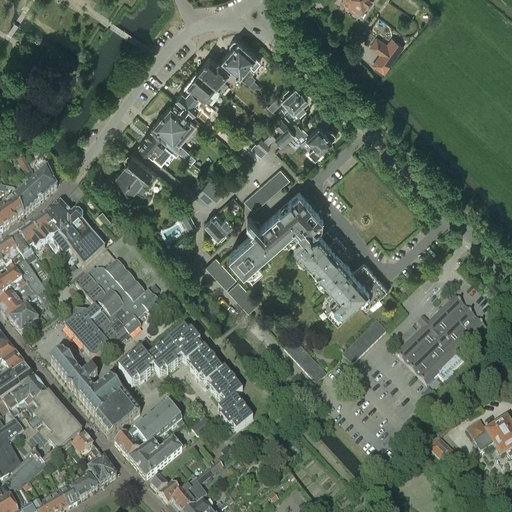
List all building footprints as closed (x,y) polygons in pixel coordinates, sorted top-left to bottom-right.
[(341,0),(350,6),(351,4),(361,11),(368,0),(341,0)] [(377,38),(370,47),(380,54),(372,65),(384,73),(403,47),(393,39),(388,46),(377,38)] [(222,58),(222,59),(239,74),(240,75),(241,74),(240,74),(246,67),(248,69),(251,66),(254,69),(260,62),(255,57),(256,56),(255,55),(255,56),(248,50),(248,49),(244,45),(243,45),(239,41),(238,41),(233,40),(230,44),(231,49),(230,49),(231,49),(223,58),(222,58)] [(209,57),(198,71),(220,90),(221,91),(227,84),(230,86),(238,76),(230,70),(218,61),(216,63),(209,57)] [(249,69),(241,79),(254,91),(259,85),(254,81),(255,79),(252,75),(254,73),(249,69)] [(220,90),(198,71),(192,78),(193,79),(187,85),(200,96),(203,99),(208,104),(220,90)] [(200,96),(187,85),(187,86),(190,89),(186,94),(182,91),(176,98),(183,104),(180,107),(185,111),(192,117),(195,114),(193,112),(199,105),(195,102),(200,96)] [(289,87),(267,107),(272,112),(284,101),(293,111),(294,111),(298,116),(305,110),(301,105),(308,98),(301,91),(300,91),(295,86),(291,90),(289,87)] [(15,105),(9,112),(13,120),(21,121),(27,114),(23,106),(15,105)] [(160,117),(153,125),(171,140),(168,144),(173,149),(191,164),(196,158),(181,145),(196,127),(191,122),(184,117),(186,115),(183,113),(181,115),(171,106),(170,105),(170,106),(164,113),(164,112),(160,117)] [(275,138),(274,139),(275,139),(282,146),(288,140),(294,135),(295,134),(292,131),(288,127),(287,127),(282,121),(275,127),(280,133),(275,138)] [(298,125),(292,131),(295,134),(294,135),(301,142),(309,135),(302,127),(301,129),(298,125)] [(309,135),(301,142),(308,150),(314,157),(315,156),(317,158),(321,153),(320,151),(332,140),(335,137),(335,135),(332,131),(329,131),(327,128),(324,131),(319,126),(309,135)] [(147,137),(139,146),(147,152),(147,153),(153,158),(161,166),(161,165),(160,164),(173,149),(168,144),(166,142),(162,138),(152,130),(150,128),(145,135),(147,137)] [(269,135),(263,141),(268,145),(274,140),(275,139),(274,139),(275,138),(271,133),(270,135),(269,135)] [(260,140),(256,144),(266,153),(270,147),(268,145),(263,141),(261,139),(260,140)] [(255,143),(250,149),(256,153),(260,157),(261,157),(265,153),(266,153),(256,144),(255,143)] [(126,164),(116,175),(134,190),(132,192),(135,196),(139,192),(142,195),(147,189),(141,183),(143,180),(145,182),(146,181),(150,184),(157,175),(132,154),(131,155),(130,155),(127,155),(124,158),(125,161),(124,163),(126,164)] [(32,172),(27,165),(24,159),(20,162),(18,163),(17,163),(24,175),(26,174),(26,175),(32,172)] [(36,180),(32,184),(44,202),(50,196),(57,190),(48,172),(49,170),(44,164),(37,171),(41,176),(39,178),(36,180)] [(285,184),(289,180),(280,169),(276,173),(285,184)] [(36,180),(32,172),(26,175),(26,174),(24,175),(30,186),(24,191),(34,211),(44,202),(32,184),(36,180)] [(280,188),(285,184),(276,173),(271,177),(280,188)] [(276,192),(280,188),(271,177),(267,181),(276,192)] [(262,185),(271,196),(276,192),(267,181),(262,185)] [(223,193),(211,182),(198,197),(209,206),(223,193)] [(11,199),(23,219),(25,218),(34,211),(24,191),(18,196),(14,190),(5,188),(1,188),(2,185),(0,184),(0,192),(5,194),(5,198),(6,198),(11,199)] [(267,200),(271,196),(262,185),(257,189),(267,200)] [(262,204),(267,200),(257,189),(256,191),(253,193),(262,204)] [(262,272),(253,262),(284,235),(288,240),(292,237),(296,242),(294,244),(309,262),(308,262),(317,272),(318,272),(333,290),(326,296),(330,301),(325,305),(337,318),(358,300),(366,309),(387,290),(364,263),(353,272),(349,268),(350,267),(348,266),(344,262),(349,258),(343,250),(346,248),(336,237),(333,239),(327,232),(322,236),(318,232),(317,231),(316,232),(312,227),(321,220),(323,219),(321,218),(300,194),(301,194),(299,192),(279,210),(261,226),(260,225),(260,224),(258,221),(254,221),(251,218),(250,218),(247,218),(247,221),(246,222),(252,228),(251,229),(254,233),(229,254),(243,271),(252,281),(262,272)] [(253,193),(248,197),(258,208),(262,204),(253,193)] [(248,197),(244,201),(253,212),(256,210),(258,208),(248,197)] [(23,219),(11,199),(6,198),(2,201),(0,201),(0,206),(5,213),(6,212),(16,225),(23,219)] [(5,213),(0,206),(0,228),(4,233),(13,227),(4,214),(5,213)] [(60,207),(44,219),(70,252),(84,269),(104,252),(82,225),(82,220),(79,216),(74,216),(71,219),(60,207)] [(178,215),(187,233),(195,226),(186,210),(178,215)] [(6,212),(5,213),(4,214),(13,227),(16,225),(6,212)] [(216,214),(205,224),(218,238),(232,225),(226,218),(223,221),(216,214)] [(44,219),(31,228),(45,246),(52,241),(64,257),(70,252),(44,219)] [(45,246),(31,228),(19,237),(29,251),(33,249),(36,253),(45,246)] [(19,237),(10,242),(20,257),(20,258),(24,264),(27,268),(28,268),(37,262),(31,254),(29,251),(19,237)] [(20,257),(10,242),(0,249),(0,260),(2,264),(5,268),(20,258),(20,257)] [(183,243),(177,248),(181,253),(187,248),(183,243)] [(220,262),(216,258),(205,267),(210,272),(220,262)] [(210,272),(214,276),(224,267),(220,262),(210,272)] [(75,320),(64,329),(90,359),(97,361),(118,343),(121,346),(125,342),(127,344),(130,341),(129,339),(141,328),(136,323),(139,320),(141,322),(145,318),(143,317),(146,314),(151,319),(163,309),(148,293),(145,296),(116,263),(105,273),(104,271),(97,270),(95,272),(93,270),(75,286),(94,309),(87,315),(86,314),(75,313),(75,320)] [(0,279),(0,300),(24,282),(26,286),(35,300),(37,298),(38,300),(43,296),(46,293),(41,286),(28,268),(27,268),(24,264),(0,279)] [(68,270),(70,275),(77,271),(75,267),(68,270)] [(228,271),(224,267),(214,276),(218,280),(228,271)] [(218,280),(222,285),(232,275),(228,271),(218,280)] [(56,286),(61,282),(55,274),(50,278),(56,286)] [(222,285),(226,289),(236,280),(232,275),(222,285)] [(51,279),(41,286),(46,293),(56,287),(53,282),(51,279)] [(24,282),(0,300),(0,305),(15,294),(26,286),(24,282)] [(242,286),(238,282),(228,291),(232,296),(242,286)] [(15,294),(0,305),(0,311),(8,321),(26,308),(30,306),(38,300),(37,298),(35,300),(26,286),(15,294)] [(156,298),(161,294),(155,286),(149,291),(156,298)] [(232,296),(236,300),(246,290),(242,286),(232,296)] [(240,304),(250,295),(246,290),(236,300),(240,304)] [(254,299),(250,295),(240,304),(244,309),(254,299)] [(51,307),(43,296),(38,300),(46,311),(51,307)] [(463,355),(461,353),(485,329),(455,298),(433,319),(434,321),(428,327),(427,327),(426,327),(425,327),(425,328),(425,329),(425,330),(419,336),(417,334),(396,355),(426,387),(439,375),(440,377),(439,378),(444,382),(469,358),(464,353),(463,355)] [(244,309),(248,313),(256,307),(259,304),(256,301),(254,299),(244,309)] [(39,322),(26,308),(8,321),(22,337),(39,322)] [(382,337),(386,333),(376,323),(372,327),(382,337)] [(372,327),(368,332),(377,342),(382,337),(372,327)] [(184,331),(169,343),(180,356),(182,360),(181,361),(186,367),(189,364),(188,364),(201,353),(200,351),(184,331)] [(373,346),(377,342),(368,332),(363,336),(373,346)] [(373,346),(363,336),(359,340),(369,350),(373,346)] [(1,337),(0,337),(0,352),(8,346),(1,337)] [(365,354),(369,350),(359,340),(355,344),(365,354)] [(298,346),(294,341),(283,351),(288,355),(298,346)] [(155,355),(147,361),(154,370),(153,371),(159,378),(160,378),(165,373),(167,376),(168,376),(166,373),(169,370),(171,373),(178,368),(178,367),(176,365),(181,361),(182,360),(180,356),(169,343),(168,344),(160,351),(159,351),(155,354),(155,355)] [(365,354),(355,344),(350,348),(360,359),(365,354)] [(0,367),(2,366),(16,356),(8,346),(0,352),(0,367)] [(288,355),(292,360),(302,350),(298,346),(288,355)] [(356,363),(360,359),(350,348),(346,353),(356,363)] [(306,355),(302,350),(292,360),(296,364),(306,355)] [(201,353),(188,364),(189,364),(193,370),(190,372),(198,383),(201,380),(205,385),(222,372),(215,364),(211,359),(209,357),(204,351),(201,353)] [(346,353),(342,357),(352,367),(356,363),(346,353)] [(81,403),(94,392),(90,386),(98,379),(91,371),(83,378),(63,354),(49,364),(81,403)] [(127,365),(118,372),(132,388),(138,384),(139,386),(140,386),(150,378),(148,375),(153,371),(154,370),(147,361),(141,354),(132,361),(128,364),(127,365)] [(296,364),(300,369),(310,359),(306,355),(296,364)] [(0,383),(1,384),(10,377),(24,367),(16,356),(2,366),(0,367),(0,383)] [(300,369),(304,373),(314,363),(310,359),(300,369)] [(304,373),(308,377),(318,368),(314,363),(304,373)] [(0,400),(19,388),(33,378),(25,367),(24,367),(10,377),(1,384),(0,383),(0,400)] [(323,372),(318,368),(308,377),(312,382),(323,372)] [(222,372),(205,385),(206,386),(209,384),(213,389),(210,392),(219,402),(221,400),(225,405),(234,398),(235,399),(242,393),(235,384),(232,379),(231,379),(224,370),(222,372)] [(327,376),(323,372),(312,382),(316,386),(326,377),(327,376)] [(34,380),(11,397),(19,409),(24,404),(42,390),(34,380)] [(81,403),(95,421),(94,422),(109,442),(140,416),(110,380),(94,392),(81,403)] [(46,395),(42,390),(24,404),(28,410),(46,395)] [(23,433),(14,440),(21,448),(17,451),(26,460),(33,454),(34,456),(34,455),(42,449),(48,444),(56,453),(43,464),(46,466),(58,456),(82,435),(81,434),(48,395),(47,395),(46,395),(28,410),(26,411),(33,419),(36,423),(23,433)] [(19,409),(11,397),(2,403),(2,404),(9,415),(10,415),(13,420),(19,416),(16,411),(17,409),(18,410),(19,409)] [(221,409),(218,411),(223,417),(220,419),(229,430),(232,428),(236,434),(242,429),(243,428),(253,421),(245,412),(246,411),(242,407),(235,399),(234,398),(225,405),(221,409)] [(9,415),(2,404),(0,405),(0,414),(3,419),(9,415)] [(167,404),(134,431),(147,448),(152,444),(152,446),(153,446),(161,439),(182,422),(167,404)] [(204,419),(190,430),(197,439),(211,428),(204,419)] [(0,432),(0,452),(9,445),(14,440),(23,433),(15,421),(4,430),(0,432)] [(479,425),(466,433),(474,446),(480,456),(493,448),(500,460),(506,456),(509,462),(511,460),(511,431),(511,429),(511,427),(509,425),(507,423),(506,422),(485,435),(479,425)] [(147,448),(133,431),(127,436),(114,446),(129,463),(147,448)] [(239,436),(230,444),(234,449),(243,442),(239,436)] [(84,438),(72,449),(80,459),(93,448),(84,438)] [(147,448),(129,463),(146,483),(182,453),(182,452),(186,449),(178,440),(174,443),(173,443),(167,448),(166,447),(161,439),(153,446),(152,446),(152,444),(147,448)] [(434,446),(429,451),(444,466),(454,455),(439,441),(434,446)] [(0,478),(12,471),(20,465),(9,445),(0,452),(0,478)] [(0,497),(18,487),(26,482),(35,476),(44,469),(45,468),(44,468),(46,466),(43,464),(42,464),(34,455),(34,456),(33,454),(26,460),(27,461),(21,467),(20,465),(12,471),(0,478),(0,497)] [(96,467),(108,485),(117,479),(104,461),(96,467)] [(87,472),(87,473),(88,474),(89,474),(100,490),(108,485),(96,467),(95,467),(92,463),(87,467),(90,470),(87,472)] [(187,489),(171,503),(179,511),(187,511),(198,502),(199,503),(206,497),(199,488),(223,469),(218,463),(187,489)] [(44,469),(35,476),(37,479),(46,470),(45,468),(44,469)] [(35,476),(26,482),(28,486),(30,485),(37,479),(35,476)] [(187,489),(184,486),(178,491),(172,484),(168,488),(165,485),(169,483),(163,477),(160,480),(150,487),(158,496),(168,506),(171,503),(187,489)] [(79,483),(89,497),(98,491),(88,478),(79,483)] [(26,482),(18,487),(23,496),(24,495),(32,490),(30,485),(28,486),(26,482)] [(89,497),(79,483),(69,490),(78,504),(89,497)] [(23,496),(18,487),(0,497),(0,511),(33,511),(32,509),(31,509),(24,495),(23,496)] [(78,504),(69,490),(68,489),(59,494),(69,511),(77,506),(77,505),(78,504)] [(230,499),(238,492),(236,490),(228,497),(230,499)] [(240,495),(238,492),(230,499),(232,501),(240,495)] [(66,511),(69,511),(59,494),(49,499),(57,511),(66,511)] [(207,498),(206,497),(199,503),(198,502),(187,511),(214,511),(221,506),(220,504),(210,511),(202,502),(207,498)] [(57,511),(49,499),(40,504),(44,511),(57,511)]
